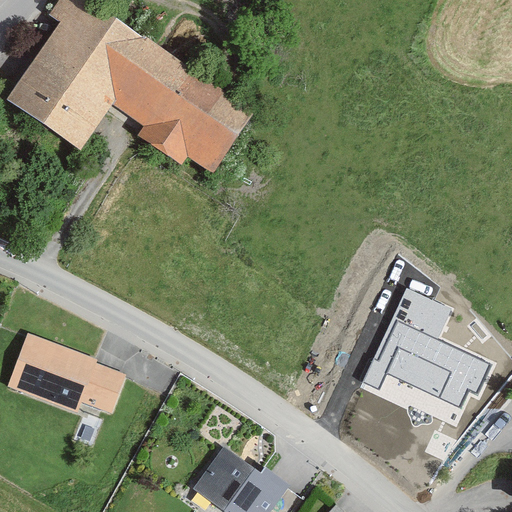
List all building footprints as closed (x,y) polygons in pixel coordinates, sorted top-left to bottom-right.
[(251,125),(79,0),(69,0),(54,21),(68,31),(10,110),(83,163),(118,114),(151,138),(142,150),(184,180),(193,167),(211,180),(251,125)] [(451,310),(406,289),(364,383),(380,391),(388,373),(461,407),(469,390),(478,394),(492,364),(437,340),(451,310)] [(129,378),(34,341),(12,397),(84,425),(90,410),(113,419),(129,378)] [(279,511),(290,498),(227,451),(195,494),(219,511),(279,511)] [(352,511),(341,500),(328,511),(352,511)]
